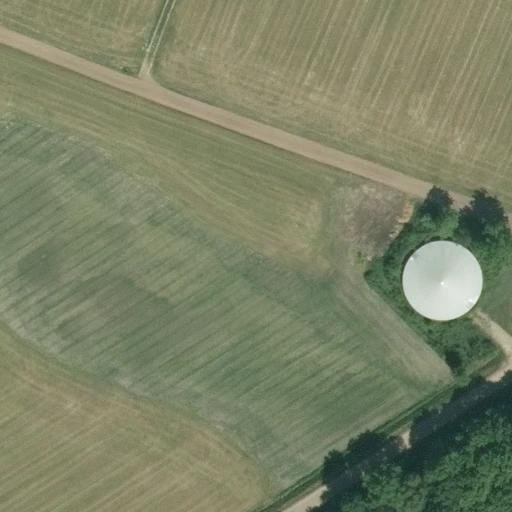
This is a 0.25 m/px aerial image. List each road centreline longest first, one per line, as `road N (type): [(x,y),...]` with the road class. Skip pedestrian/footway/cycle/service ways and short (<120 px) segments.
road 1 (track): [(0,35),(511,226)]
road 2 (track): [(297,511),(511,372)]
